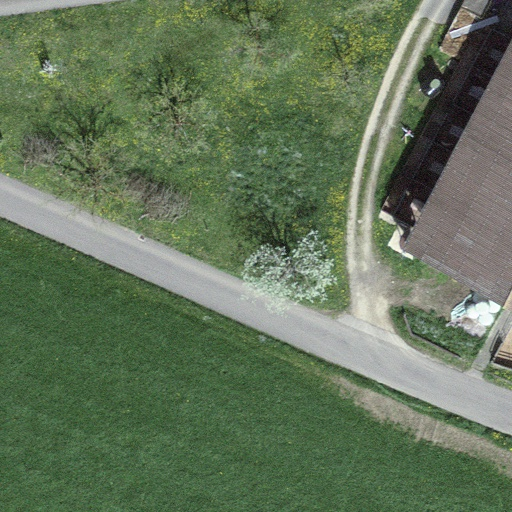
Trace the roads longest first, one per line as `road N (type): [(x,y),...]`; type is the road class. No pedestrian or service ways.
road 1 (unclassified): [(511,412),(0,196)]
road 2 (track): [(381,361),(359,244),(363,193),(388,102),(435,0)]
